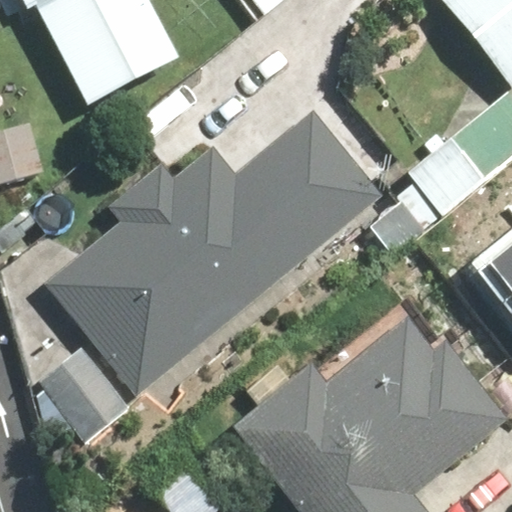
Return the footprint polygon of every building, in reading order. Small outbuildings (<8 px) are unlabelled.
[(30,14),(81,114),(174,66),(140,0),(9,0),(20,20),(30,14)] [(240,0),(256,21),(283,0),(240,0)] [(511,0),(429,0),(509,95),(511,92),(511,0)] [(511,106),(504,97),(405,179),(440,221),(511,161),(511,106)] [(41,289),(132,402),(379,205),(309,118),(230,181),(209,154),(169,186),(156,169),(102,213),(115,229),(41,289)] [(0,139),(0,189),(45,180),(35,132),(0,139)] [(511,241),(488,260),(511,290),(511,241)] [(306,373),(228,437),(288,511),(418,511),(409,500),(503,425),(439,347),(426,358),(401,327),(321,391),(306,373)] [(126,411),(77,352),(33,389),(82,448),(126,411)] [(218,511),(179,463),(144,491),(160,511),(218,511)]
